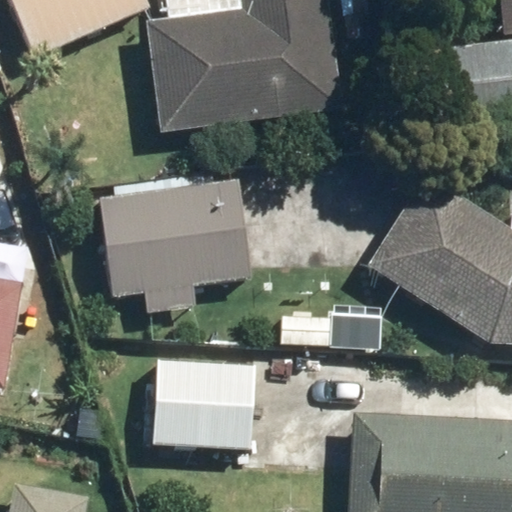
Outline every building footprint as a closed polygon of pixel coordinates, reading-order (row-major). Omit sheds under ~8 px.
[(138,15),(131,0),(0,0),(27,62),(138,15)] [(318,0),(236,0),(238,23),(144,30),(152,142),(328,130),(318,0)] [(511,124),(511,0),(489,0),(494,41),(440,47),(449,131),(511,124)] [(188,292),(249,282),(233,180),(91,202),(107,305),(137,301),(140,322),(192,314),(188,292)] [(511,220),(365,214),(360,275),(485,353),(511,354),(511,220)] [(0,393),(7,394),(20,283),(0,280),(0,393)] [(260,374),(150,365),(144,452),(253,460),(260,374)] [(511,511),(511,432),(343,421),(337,511),(511,511)] [(79,511),(82,496),(6,484),(0,511),(79,511)]
